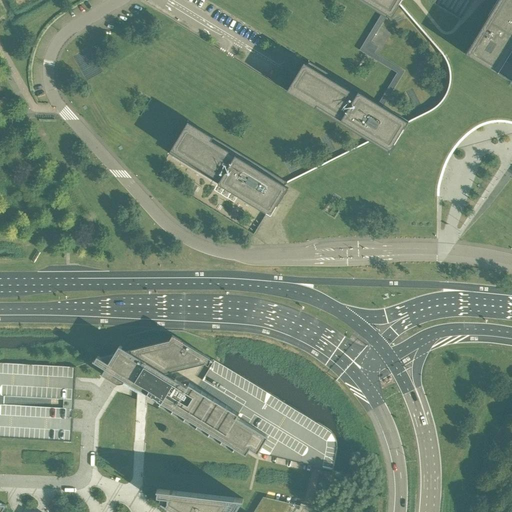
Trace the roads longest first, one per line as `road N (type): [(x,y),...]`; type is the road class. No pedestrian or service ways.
road 1 (tertiary): [(0,309),(261,311),(312,331),(357,371)]
road 2 (tertiary): [(337,311),(299,293),(242,284),(0,285)]
road 3 (motorway): [(357,371),(396,450),(402,511)]
road 4 (motorway): [(425,511),(425,448),(409,392)]
